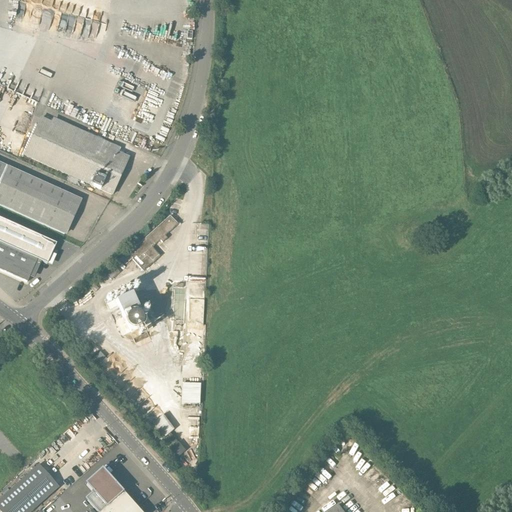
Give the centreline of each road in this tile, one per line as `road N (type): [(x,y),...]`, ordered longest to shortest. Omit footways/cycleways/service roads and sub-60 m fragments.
road 1 (unclassified): [(20,321),(132,221),(180,152),(200,78),(204,0)]
road 2 (tertiary): [(20,321),(187,503)]
